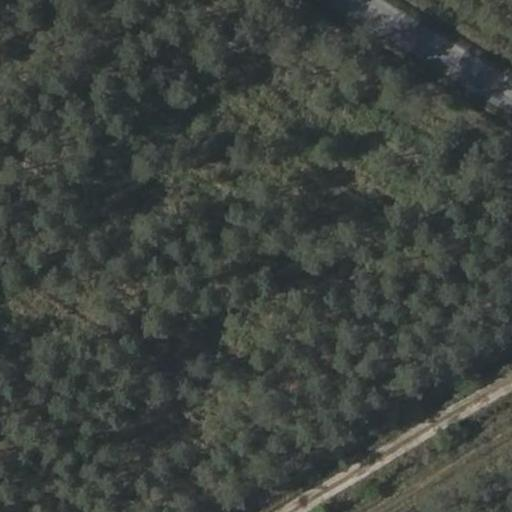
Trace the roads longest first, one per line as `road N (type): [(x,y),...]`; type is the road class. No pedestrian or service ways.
road 1 (track): [(511,397),(323,511)]
road 2 (secondary): [(342,0),(511,103)]
